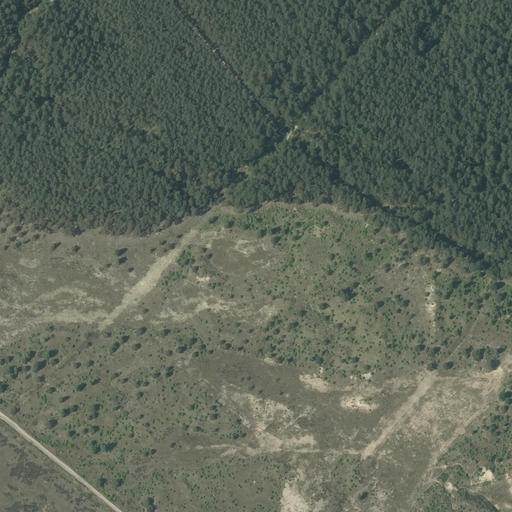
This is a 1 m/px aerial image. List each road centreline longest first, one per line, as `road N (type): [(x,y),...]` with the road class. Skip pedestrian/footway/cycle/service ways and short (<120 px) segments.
road 1 (track): [(407,0),(285,134),(171,0)]
road 2 (track): [(1,415),(119,511)]
